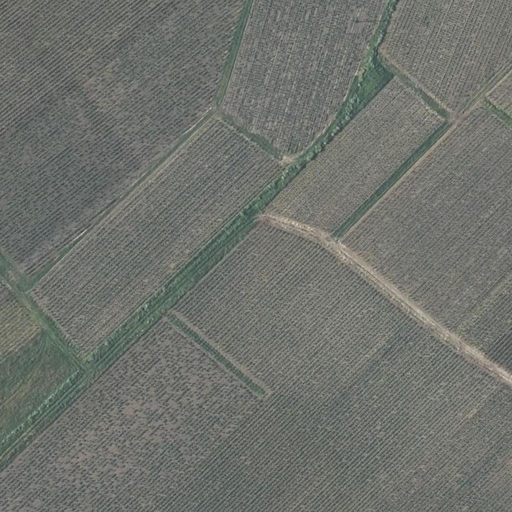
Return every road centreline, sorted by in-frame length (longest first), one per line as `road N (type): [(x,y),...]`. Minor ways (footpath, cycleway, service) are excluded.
road 1 (track): [(0,461),(345,115),(390,0)]
road 2 (track): [(511,380),(330,243),(253,213)]
road 3 (track): [(330,243),(511,59)]
